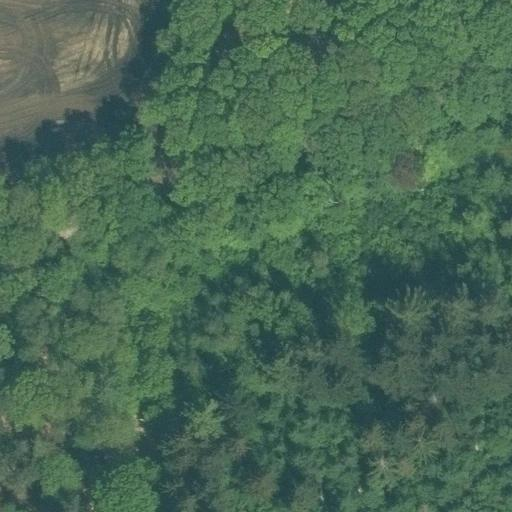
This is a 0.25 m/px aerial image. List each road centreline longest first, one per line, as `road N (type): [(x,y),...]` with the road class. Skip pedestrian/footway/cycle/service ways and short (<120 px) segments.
road 1 (tertiary): [(0,242),(511,78)]
road 2 (track): [(97,282),(153,441),(154,511)]
